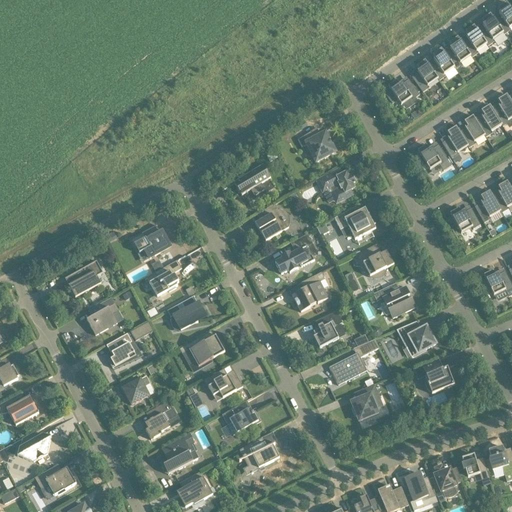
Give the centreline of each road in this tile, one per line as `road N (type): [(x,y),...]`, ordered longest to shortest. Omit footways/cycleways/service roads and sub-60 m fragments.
road 1 (residential): [(140,511),(14,273),(181,176),(335,482)]
road 2 (track): [(417,4),(251,117),(0,258)]
road 3 (residential): [(382,156),(365,125),(359,83),(489,0)]
road 4 (residential): [(335,482),(511,420)]
road 5 (residential): [(382,156),(511,75)]
